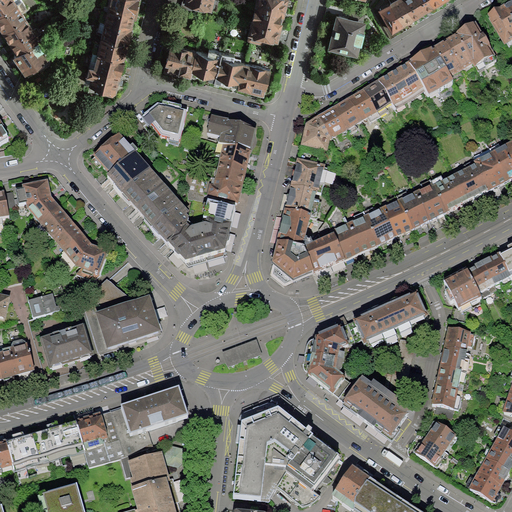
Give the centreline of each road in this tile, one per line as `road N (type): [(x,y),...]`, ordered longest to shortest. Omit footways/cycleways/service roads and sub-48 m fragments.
road 1 (residential): [(57,155),(201,316)]
road 2 (residential): [(390,463),(420,411),(439,319),(419,264)]
road 3 (residential): [(480,0),(325,90),(293,84)]
road 4 (tertiary): [(0,416),(179,359)]
road 5 (tertiary): [(240,298),(284,119)]
road 6 (tertiary): [(270,366),(310,408),(390,463)]
road 7 (residential): [(140,79),(284,119)]
road 8 (tertiary): [(419,264),(293,317)]
road 9 (tertiary): [(211,511),(224,381)]
